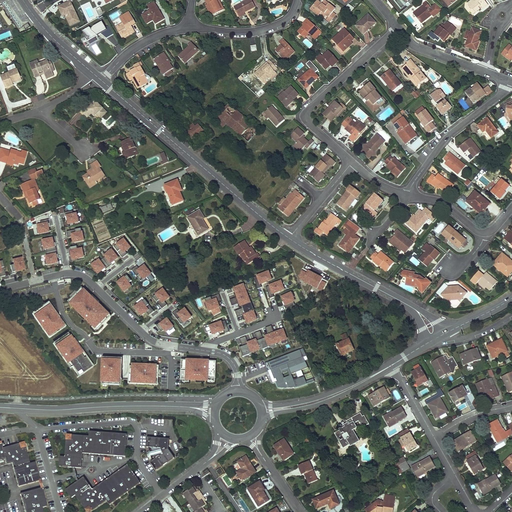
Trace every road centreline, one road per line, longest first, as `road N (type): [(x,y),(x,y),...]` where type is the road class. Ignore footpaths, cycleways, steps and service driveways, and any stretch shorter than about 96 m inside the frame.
road 1 (tertiary): [(98,78),(289,238)]
road 2 (residential): [(398,26),(308,111),(309,123),(352,162)]
road 3 (tertiary): [(0,407),(187,407)]
road 4 (residential): [(52,275),(63,315),(94,349),(167,355),(168,345)]
road 5 (residential): [(408,196),(443,142),(509,81)]
road 6 (tertiary): [(262,416),(321,403),(392,364)]
road 7 (tertiary): [(392,364),(319,397),(259,404)]
road 8 (tertiary): [(289,238),(409,306)]
road 9 (residential): [(190,24),(230,31),(273,26),(298,0)]
